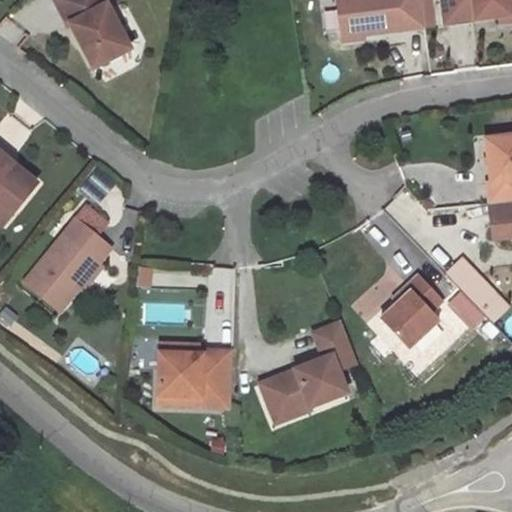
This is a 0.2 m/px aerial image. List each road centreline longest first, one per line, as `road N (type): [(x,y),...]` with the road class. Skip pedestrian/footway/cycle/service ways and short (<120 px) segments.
road 1 (residential): [(0,62),(139,178),(179,191),(229,185),(350,120),(411,101),(511,86)]
road 2 (unclassified): [(0,379),(100,465),(181,511)]
